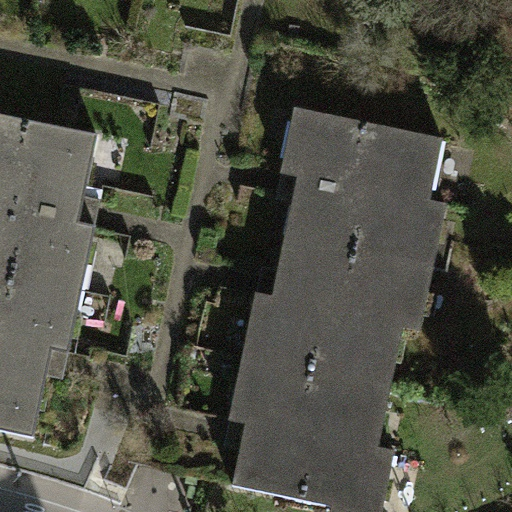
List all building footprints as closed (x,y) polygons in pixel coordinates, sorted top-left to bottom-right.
[(302,205),(295,239),(417,266),(427,217),(444,220),(447,205),(431,202),(433,190),(418,187),(429,135),(305,110),(292,174),(299,176),(293,203),(302,205)] [(0,272),(74,289),(88,225),(80,223),(85,198),(76,196),(90,134),(0,114),(0,272)] [(407,313),(417,266),(295,239),(288,273),(279,271),(273,297),(265,296),(252,359),(378,386),(388,337),(402,340),(404,328),(421,332),(424,317),(407,313)] [(61,352),(74,289),(0,272),(0,430),(34,437),(53,350),(61,352)] [(368,433),(378,386),(252,359),(234,449),(241,450),(234,485),(365,511),(375,463),(392,466),(395,451),(378,448),(381,436),(368,433)]
